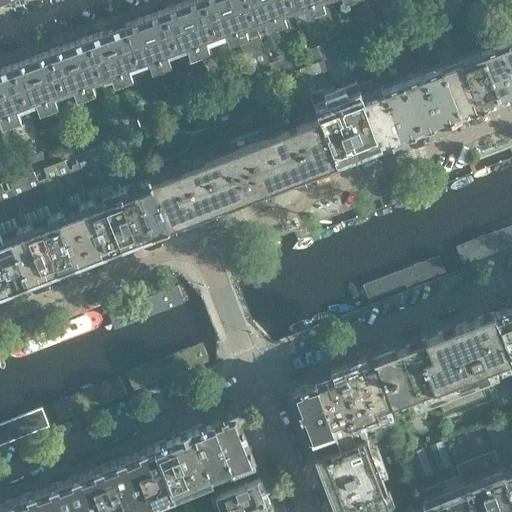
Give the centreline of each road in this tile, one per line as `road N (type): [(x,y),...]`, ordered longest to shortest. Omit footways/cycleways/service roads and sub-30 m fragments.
road 1 (residential): [(511,122),(202,244)]
road 2 (residential): [(253,378),(511,280)]
road 3 (residential): [(0,475),(253,378)]
road 4 (residential): [(202,244),(0,318)]
road 5 (residential): [(253,378),(202,244)]
road 6 (residential): [(253,378),(304,511)]
